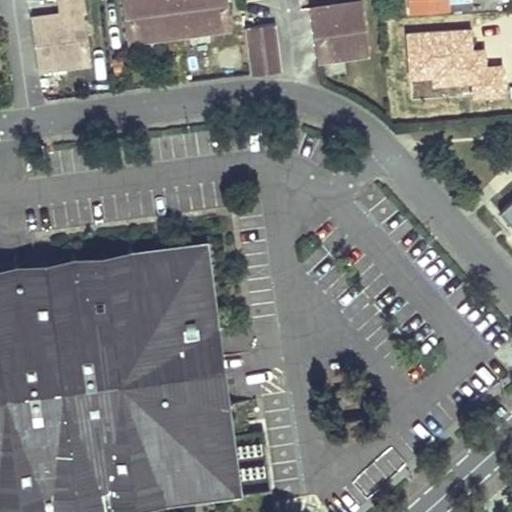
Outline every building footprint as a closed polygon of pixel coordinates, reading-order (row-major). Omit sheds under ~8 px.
[(29,17),(36,67),(88,60),(82,10),(85,10),(83,0),(57,0),(59,13),(29,17)] [(56,0),(39,0),(30,1),(31,13),(57,10),(56,0)] [(120,0),(126,40),(177,33),(230,25),(226,0),(120,0)] [(357,0),(309,7),(315,58),(367,51),(360,0),(357,0)] [(410,0),(411,12),(448,9),(447,0),(410,0)] [(393,10),(381,11),(381,18),(394,18),(393,10)] [(271,22),(246,26),(254,74),(278,70),(271,22)] [(409,35),(411,81),(432,80),(432,87),(472,85),(473,101),(501,100),(499,67),(486,68),(485,51),(472,51),(472,32),(409,35)] [(198,249),(0,275),(0,511),(108,511),(107,500),(229,485),(198,249)] [(335,388),(340,419),(365,416),(361,385),(335,388)]
